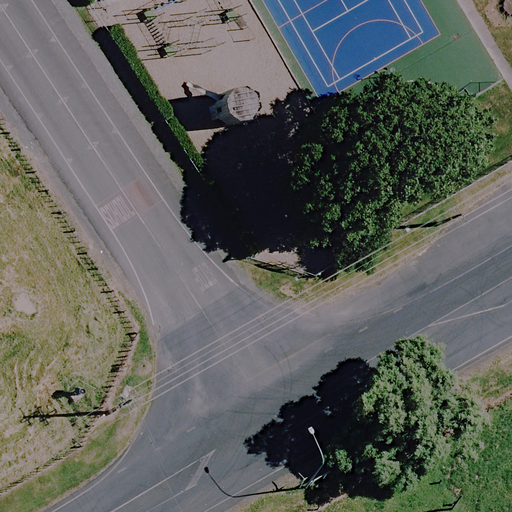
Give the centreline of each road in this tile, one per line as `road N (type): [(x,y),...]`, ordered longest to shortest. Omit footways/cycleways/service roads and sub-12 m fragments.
road 1 (unclassified): [(0,0),(271,418)]
road 2 (tertiary): [(511,285),(412,331),(271,418)]
road 3 (tertiary): [(271,418),(115,511)]
